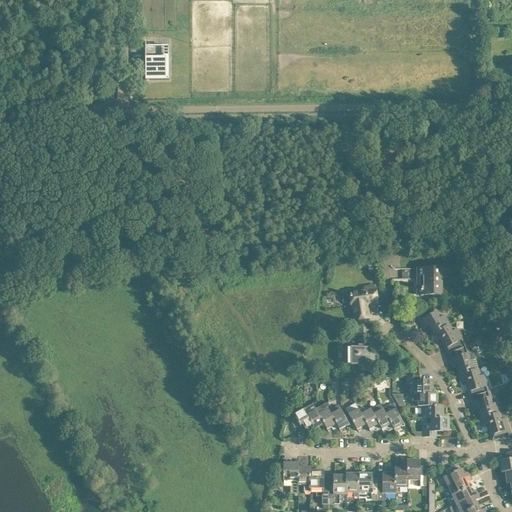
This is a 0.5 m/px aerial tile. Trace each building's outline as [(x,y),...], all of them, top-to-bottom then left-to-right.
[(145,42),(146,80),(169,80),(169,46),(146,46),(146,42),(145,42)] [(374,256),(357,259),(358,268),(368,266),(369,274),(376,273),(374,256)] [(442,269),(417,269),(417,295),(442,295),(442,269)] [(353,307),(355,320),(369,318),(367,305),(377,304),(375,286),(364,287),(365,290),(349,293),(352,307),(353,307)] [(432,335),(450,325),(444,316),(441,318),(434,306),(424,312),(427,317),(420,322),(424,329),(429,326),(434,334),(432,335)] [(448,354),(467,346),(457,329),(454,331),(450,325),(432,335),(436,342),(442,339),(447,348),(453,345),(456,350),(448,354)] [(321,327),(316,332),(321,338),(327,333),(321,327)] [(352,336),(366,336),(366,327),(352,331),(352,336)] [(492,339),(483,341),(485,348),(494,346),(492,339)] [(367,344),(358,345),(358,348),(348,348),(348,366),(362,365),(362,370),(374,370),(374,355),(367,355),(367,344)] [(459,375),(459,376),(478,370),(475,359),(471,361),(467,346),(448,354),(456,351),(458,357),(450,359),(452,367),(458,365),(461,375),(459,375)] [(480,377),(478,370),(459,376),(461,383),(467,381),(470,391),(477,389),(478,395),(489,391),(484,375),(480,377)] [(419,376),(406,376),(406,387),(410,387),(410,394),(412,394),(412,395),(432,395),(432,394),(432,382),(419,382),(419,376)] [(481,419),(500,413),(497,403),(493,404),(489,391),(478,395),(480,400),(472,403),(474,410),(480,409),(483,418),(481,419)] [(438,406),(438,394),(432,394),(432,395),(412,395),(412,401),(418,401),(418,407),(443,407),(443,406),(438,406)] [(392,395),(399,407),(403,407),(403,395),(392,395)] [(325,404),(316,410),(324,425),(327,430),(336,425),(337,425),(331,415),(329,411),(328,410),(328,403),(325,404)] [(324,425),(316,410),(313,404),(303,410),(312,426),(315,430),(324,425)] [(355,404),(346,409),(349,415),(357,430),(366,425),(367,424),(358,409),(359,409),(355,404)] [(380,404),(371,410),(374,415),(381,429),(382,430),(384,429),(385,430),(389,432),(393,429),(394,429),(383,410),(380,404)] [(393,404),(383,410),(394,429),(393,429),(394,430),(403,425),(404,426),(405,426),(393,404)] [(338,405),(329,411),(331,415),(337,425),(336,425),(339,430),(349,425),(349,426),(350,426),(338,405)] [(359,409),(358,409),(367,424),(366,425),(369,430),(371,429),(372,430),(376,432),(381,429),(374,415),(371,410),(366,412),(363,407),(359,409)] [(423,407),(423,419),(427,419),(443,419),(443,418),(443,407),(418,407),(423,407)] [(295,417),(290,420),(296,431),(304,426),(305,430),(312,426),(303,410),(294,415),(295,417)] [(502,420),(500,413),(481,419),(483,427),(489,425),(492,434),(490,435),(498,433),(500,438),(511,435),(506,419),(502,420)] [(422,431),(413,431),(416,437),(422,437),(436,437),(436,432),(449,432),(449,418),(443,418),(443,419),(427,419),(427,425),(422,425),(422,431)] [(511,452),(509,453),(507,453),(508,459),(500,460),(502,473),(511,471),(511,452)] [(395,468),(395,488),(395,494),(396,494),(396,493),(400,493),(400,488),(408,488),(408,461),(407,461),(407,468),(395,468)] [(420,461),(408,461),(408,488),(408,481),(418,481),(418,487),(426,487),(426,467),(420,467),(420,461)] [(298,494),(298,485),(298,468),(298,464),(284,464),(284,481),(292,481),(292,487),(290,487),(290,494),(298,494)] [(443,477),(448,487),(469,477),(467,473),(463,475),(461,469),(460,469),(458,464),(445,470),(447,475),(443,477)] [(304,492),(310,492),(310,468),(298,468),(298,485),(304,485),(304,492)] [(310,468),(310,492),(316,492),(316,497),(322,497),(322,504),(328,504),(328,488),(323,488),(323,471),(310,471),(310,468)] [(377,480),(377,488),(377,501),(385,501),(385,494),(395,494),(395,488),(395,468),(395,474),(383,474),(383,480),(377,480)] [(511,471),(502,473),(505,472),(507,484),(511,483),(511,471)] [(334,488),(328,488),(328,504),(339,505),(339,495),(347,495),(347,475),(347,477),(334,477),(334,488)] [(353,498),(359,498),(359,475),(347,475),(347,495),(347,493),(353,493),(353,498)] [(365,501),(377,501),(377,488),(377,480),(377,487),(372,487),(372,475),(359,475),(359,498),(365,498),(365,501)] [(448,487),(448,488),(452,496),(469,488),(466,482),(471,480),(469,477),(448,487)] [(452,496),(456,505),(477,495),(476,491),(471,493),(469,488),(452,496)] [(450,511),(464,511),(477,506),(475,500),(479,498),(477,495),(456,505),(448,508),(450,511)]
